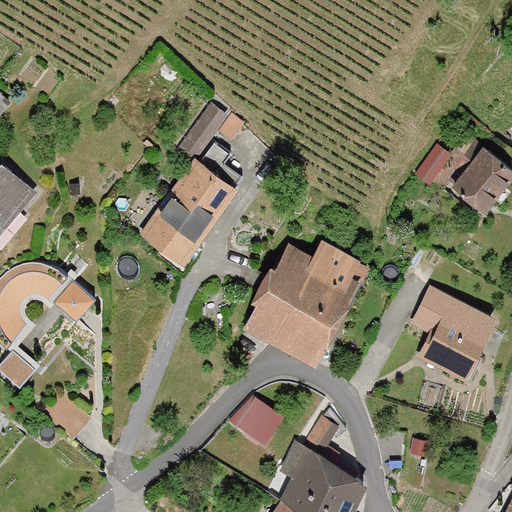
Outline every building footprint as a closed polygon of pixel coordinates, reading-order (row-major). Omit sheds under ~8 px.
[(148,234),(190,264),(246,188),(204,157),(232,119),(212,104),(179,150),(199,165),(148,234)] [(511,157),(492,141),(459,183),(496,211),(511,191),(511,157)] [(441,145),(420,171),(439,186),(459,158),(441,145)] [(0,251),(50,195),(14,163),(2,177),(0,175),(0,251)] [(265,275),(249,307),(330,347),(354,288),(284,256),(265,275)] [(0,341),(13,351),(0,366),(0,369),(24,388),(99,300),(76,276),(66,269),(53,265),(38,264),(20,268),(9,275),(0,288),(0,341)] [(508,320),(432,284),(415,320),(433,329),(421,355),(478,382),(508,320)] [(0,423),(9,413),(0,405),(0,423)] [(361,511),(379,486),(298,435),(281,462),(304,476),(281,511),(361,511)]
